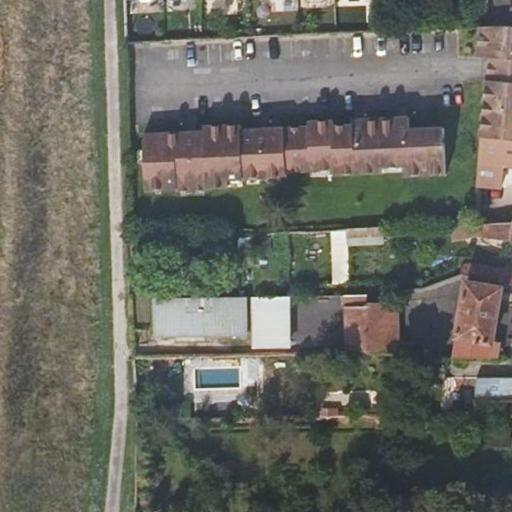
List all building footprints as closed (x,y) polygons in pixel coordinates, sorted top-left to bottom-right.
[(480,136),(482,137),(511,138),(511,26),(475,28),(476,57),(489,57),(488,69),(480,136)] [(279,177),(305,176),(328,175),(328,182),(375,181),(375,174),(397,173),(397,180),(397,182),(440,181),(438,133),(404,135),(403,122),(347,124),(348,130),(328,131),(328,125),(305,126),(305,132),(236,134),(236,129),(203,130),(203,135),(137,138),(140,193),(170,192),(170,195),(201,193),(201,191),(221,191),(220,184),(220,179),(236,178),(236,183),(279,182),(279,177)] [(511,138),(482,137),(475,191),(511,193),(511,138)] [(328,175),(305,176),(305,183),(328,182),(328,175)] [(511,244),(511,243),(511,221),(476,223),(476,237),(511,242),(511,244)] [(347,229),(348,245),(383,244),(383,228),(370,228),(347,229)] [(348,259),(348,245),(347,229),(331,230),(332,259),(348,259)] [(270,249),(270,233),(252,234),(252,249),(270,249)] [(464,262),(462,275),(511,284),(511,263),(506,263),(505,268),(464,262)] [(465,282),(451,358),(500,357),(501,348),(502,344),(494,343),(504,288),(465,282)] [(370,302),(365,302),(365,295),(345,295),(347,354),(371,353),(396,353),(396,312),(370,312),(370,302)] [(248,334),(248,296),(153,298),(154,335),(248,334)] [(290,347),(289,297),(252,297),(252,348),(290,347)] [(370,302),(370,312),(396,312),(396,353),(398,352),(398,302),(370,302)]
